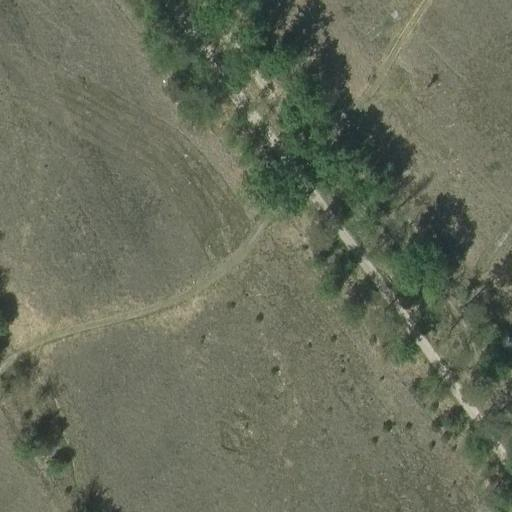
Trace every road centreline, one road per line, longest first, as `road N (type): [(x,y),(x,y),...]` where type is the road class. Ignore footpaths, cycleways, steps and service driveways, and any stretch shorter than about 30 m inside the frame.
road 1 (track): [(167,0),(511,472)]
road 2 (unknown): [(198,0),(303,142),(360,194),(437,288),(511,421)]
